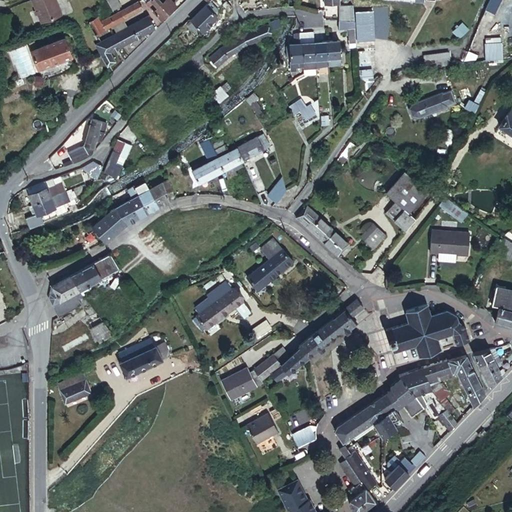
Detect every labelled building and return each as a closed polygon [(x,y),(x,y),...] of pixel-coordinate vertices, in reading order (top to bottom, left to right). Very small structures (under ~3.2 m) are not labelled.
[(58,0),(41,0),(35,3),(45,26),(66,17),(58,0)] [(149,0),(147,3),(161,19),(177,4),(175,2),(172,0),(149,0)] [(210,0),(185,22),(192,31),(197,27),(201,31),(207,27),(213,22),(217,18),(213,13),(223,6),(231,14),(232,12),(235,11),(227,2),(228,0),(210,0)] [(499,10),(502,0),(492,0),(490,6),(499,10)] [(129,18),(144,12),(139,3),(125,10),(129,18)] [(357,26),(355,4),(341,5),(341,26),(350,26),(357,27),(357,26)] [(125,20),(129,18),(125,10),(117,15),(110,18),(115,26),(125,20)] [(139,37),(155,29),(149,17),(133,26),(139,37)] [(90,23),(97,36),(106,31),(102,22),(101,18),(90,23)] [(115,26),(110,18),(102,22),(106,31),(115,26)] [(216,26),(213,22),(207,27),(210,31),(216,26)] [(370,34),(369,25),(357,26),(357,27),(358,35),(370,34)] [(139,37),(133,26),(118,33),(124,45),(139,37)] [(213,56),(209,61),(217,68),(227,58),(231,55),(269,37),(265,26),(242,36),(226,45),(220,49),(215,54),(213,56)] [(358,35),(357,27),(350,26),(352,46),(358,45),(358,35)] [(330,38),(329,28),(314,29),(315,39),(330,38)] [(315,39),(314,29),(304,29),(304,40),(315,39)] [(124,45),(118,33),(97,45),(108,65),(115,62),(110,53),(124,45)] [(376,79),(373,47),(378,47),(376,33),(370,34),(358,35),(358,45),(363,94),(376,79)] [(331,61),(330,38),(315,39),(316,62),(331,61)] [(343,61),(342,38),(330,38),(331,61),(343,61)] [(316,62),(315,39),(304,40),(302,40),(303,62),(306,62),(306,65),(306,69),(308,71),(316,70),(316,62)] [(64,40),(31,51),(37,69),(70,59),(64,40)] [(303,62),(302,40),(301,40),(297,40),(291,40),(291,44),(292,53),(292,67),(298,66),(298,63),(303,62)] [(508,59),(506,40),(491,41),(494,61),(508,59)] [(453,48),(428,52),(430,65),(455,62),(453,48)] [(75,72),(70,59),(37,69),(42,83),(75,72)] [(511,96),(511,87),(507,82),(501,87),(511,97),(511,96)] [(223,84),(212,93),(219,102),(229,93),(223,84)] [(425,116),(453,105),(453,104),(461,101),(456,89),(448,92),(447,90),(419,102),(415,107),(418,115),(425,116)] [(249,102),(257,95),(253,90),(247,97),(249,102)] [(299,111),(307,106),(304,100),(302,101),(300,97),(289,104),(293,115),(299,111)] [(62,99),(57,98),(54,111),(59,113),(62,99)] [(314,113),(309,104),(307,106),(299,111),(304,120),(314,113)] [(511,107),(510,106),(499,125),(511,132),(511,107)] [(90,120),(85,145),(94,147),(95,142),(99,143),(105,123),(90,120)] [(218,130),(215,124),(210,127),(212,133),(218,130)] [(241,159),(270,146),(261,127),(254,130),(257,135),(235,145),(241,159)] [(197,180),(219,170),(206,143),(204,137),(195,141),(204,161),(191,167),(197,180)] [(220,144),(217,138),(212,141),(214,147),(220,144)] [(105,166),(102,174),(113,178),(114,176),(116,176),(120,166),(116,164),(125,143),(117,140),(105,166)] [(231,168),(243,163),(241,159),(235,145),(224,150),(221,144),(220,144),(214,147),(212,141),(206,143),(219,170),(222,178),(233,173),(231,168)] [(68,154),(73,163),(85,158),(91,154),(92,153),(94,151),(100,143),(99,143),(95,142),(94,147),(85,145),(68,154)] [(130,145),(125,143),(116,164),(120,166),(125,156),(130,145)] [(102,174),(105,166),(95,160),(82,168),(99,176),(101,175),(102,174)] [(322,188),(336,170),(330,165),(316,183),(322,188)] [(426,190),(404,170),(386,189),(395,198),(408,210),(426,190)] [(273,199),(284,188),(280,177),(265,191),(273,199)] [(31,202),(65,189),(62,180),(54,183),(53,179),(28,188),(29,192),(28,193),(31,202)] [(148,187),(144,179),(133,185),(148,209),(158,204),(148,187)] [(172,196),(162,179),(148,187),(158,204),(172,196)] [(133,185),(132,183),(126,187),(132,195),(125,199),(135,216),(148,209),(133,185)] [(71,206),(69,199),(66,191),(65,189),(31,202),(27,204),(31,214),(25,216),(30,230),(45,221),(41,210),(62,202),(64,208),(71,206)] [(72,189),(66,191),(69,199),(71,198),(74,195),(72,189)] [(408,210),(395,198),(385,208),(406,227),(416,217),(408,210)] [(469,213),(445,198),(439,208),(463,223),(469,213)] [(135,216),(125,199),(114,205),(125,221),(135,216)] [(348,241),(302,201),(293,213),(338,253),(348,241)] [(125,221),(114,205),(103,214),(115,230),(125,221)] [(115,230),(103,214),(92,223),(105,238),(115,230)] [(373,246),(384,234),(372,223),(361,235),(373,246)] [(497,242),(505,235),(497,230),(492,240),(497,242)] [(464,236),(426,233),(424,255),(433,256),(432,263),(450,264),(451,257),(463,258),(464,236)] [(508,256),(511,246),(511,239),(505,235),(497,242),(494,250),(508,256)] [(272,236),(266,241),(270,245),(275,240),(272,236)] [(245,277),(255,287),(291,257),(282,246),(281,246),(275,240),(270,245),(266,241),(261,246),(270,256),(245,277)] [(86,281),(115,264),(107,250),(68,273),(77,289),(81,287),(81,288),(88,284),(86,281)] [(81,302),(77,295),(80,293),(77,289),(68,273),(51,284),(49,285),(52,289),(47,292),(46,295),(51,303),(58,315),(81,302)] [(511,281),(499,279),(494,296),(503,298),(503,300),(500,299),(495,319),(511,323),(511,281)] [(226,281),(207,296),(210,298),(197,308),(199,312),(196,314),(197,315),(194,318),(201,327),(205,325),(206,326),(235,304),(245,317),(251,313),(232,287),(231,288),(226,281)] [(321,346),(343,329),(345,331),(349,328),(356,323),(350,316),(363,307),(357,299),(298,346),(299,347),(308,357),(313,352),(318,349),(321,346)] [(456,316),(447,310),(431,315),(427,304),(405,310),(408,322),(385,329),(392,351),(415,344),(419,356),(441,349),(437,338),(452,333),(456,344),(469,340),(466,328),(459,322),(458,321),(456,316)] [(137,314),(132,305),(126,309),(128,312),(124,314),(126,318),(130,316),(131,317),(137,314)] [(257,337),(271,327),(267,320),(252,330),(257,337)] [(110,334),(100,322),(87,331),(97,344),(110,334)] [(151,339),(120,352),(124,361),(121,362),(126,374),(163,357),(157,344),(154,345),(151,339)] [(291,370),(308,357),(299,347),(287,358),(280,364),(271,372),(278,381),(291,370)] [(479,365),(498,355),(496,351),(494,347),(473,353),(479,365)] [(287,358),(280,349),(273,354),(280,364),(287,358)] [(271,372),(280,364),(273,354),(254,370),(261,380),(271,372)] [(484,394),(466,355),(448,360),(450,365),(452,370),(452,372),(456,370),(473,406),(484,394)] [(498,367),(496,363),(500,360),(498,355),(479,365),(490,388),(496,381),(496,380),(502,375),(505,372),(503,368),(499,370),(498,367)] [(438,375),(452,370),(450,365),(448,360),(447,359),(436,362),(423,366),(430,384),(438,381),(436,375),(438,375)] [(430,384),(423,366),(412,370),(399,375),(401,377),(423,407),(426,405),(436,421),(438,419),(443,425),(449,432),(457,423),(449,413),(446,409),(445,409),(439,400),(432,389),(431,386),(430,384)] [(249,372),(246,367),(221,380),(231,399),(256,386),(249,372)] [(60,387),(85,377),(82,370),(57,381),(60,387)] [(261,380),(254,370),(249,372),(256,386),(263,383),(261,380)] [(438,375),(440,381),(454,376),(452,372),(452,370),(438,375)] [(438,381),(430,384),(431,386),(440,383),(440,381),(438,375),(436,375),(438,381)] [(85,377),(60,387),(65,400),(91,389),(85,377)] [(423,407),(401,377),(394,382),(390,386),(391,388),(389,391),(399,406),(402,404),(411,417),(424,408),(423,407)] [(439,400),(445,396),(449,393),(442,382),(440,383),(431,386),(432,389),(439,400)] [(396,408),(399,406),(389,391),(381,395),(366,405),(375,418),(396,408)] [(445,396),(439,400),(445,409),(446,409),(449,413),(454,410),(445,396)] [(271,408),(270,408),(276,419),(282,416),(276,405),(275,405),(271,408)] [(375,418),(366,405),(337,425),(334,429),(343,442),(373,422),(375,418)] [(392,420),(399,416),(396,411),(396,408),(375,418),(373,422),(382,436),(397,427),(392,420)] [(278,431),(268,413),(247,425),(256,443),(268,436),(278,431)] [(399,416),(392,420),(397,427),(404,423),(399,416)] [(292,434),(298,447),(316,439),(310,426),(292,434)] [(350,452),(344,444),(338,448),(344,456),(350,452)] [(377,482),(354,449),(350,452),(344,456),(346,459),(360,479),(367,489),(377,482)] [(416,465),(425,456),(420,451),(411,460),(413,463),(416,465)] [(394,488),(416,465),(413,463),(412,464),(404,457),(384,478),(394,488)] [(360,479),(346,459),(340,462),(340,464),(354,484),(360,479)] [(367,489),(360,479),(354,484),(355,486),(354,486),(353,485),(348,489),(353,496),(349,500),(353,511),(361,511),(375,502),(367,489)] [(307,500),(297,480),(279,489),(290,511),(313,511),(315,511),(312,504),(309,499),(307,500)]
